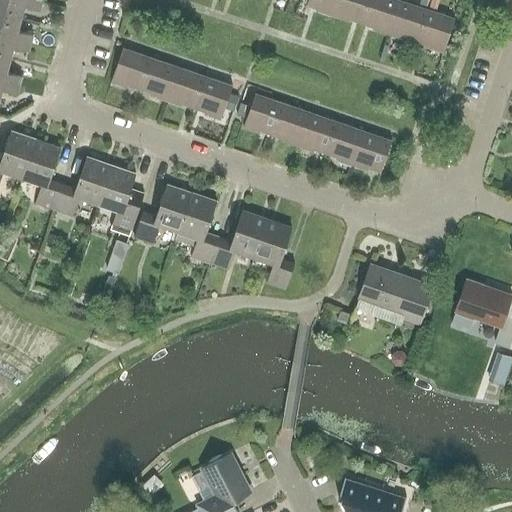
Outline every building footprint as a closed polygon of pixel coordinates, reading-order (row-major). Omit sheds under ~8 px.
[(0,0),(0,12),(21,18),(25,6),(40,10),(42,1),(37,0),(0,0)] [(318,10),(334,16),(339,0),(308,0),(307,4),(319,8),(318,10)] [(350,19),(362,22),(369,0),(339,0),(334,16),(349,21),(350,19)] [(373,28),(389,33),(400,0),(399,0),(369,0),(362,22),(374,26),(373,28)] [(405,36),(417,40),(427,9),(400,0),(389,33),(404,39),(405,36)] [(427,9),(417,40),(428,44),(428,46),(444,52),(455,18),(427,9)] [(0,34),(31,43),(33,34),(18,30),(21,18),(0,12),(0,34)] [(0,56),(10,59),(14,47),(29,51),(31,43),(0,34),(0,56)] [(128,84),(140,88),(151,57),(123,48),(111,81),(127,86),(128,84)] [(0,78),(20,84),(22,76),(7,72),(10,59),(0,56),(0,78)] [(151,94),(166,100),(178,66),(151,57),(140,88),(152,92),(151,94)] [(182,103),(194,107),(205,76),(178,66),(166,100),(182,105),(182,103)] [(205,76),(194,107),(206,111),(205,113),(221,119),(224,110),(225,108),(229,97),(229,96),(229,95),(230,93),(233,85),(205,76)] [(18,92),(20,84),(0,78),(0,97),(3,88),(18,92)] [(283,103),(255,93),(244,126),(260,132),(260,130),(272,134),(283,103)] [(239,98),(229,95),(229,96),(229,97),(225,108),(224,110),(234,113),(234,111),(239,98)] [(283,140),(298,145),(310,112),(283,103),(272,134),(284,138),(283,140)] [(315,149),(326,153),(337,121),(310,112),(298,145),(314,151),(315,149)] [(337,159),(353,164),(364,131),(337,121),(326,153),(338,157),(337,159)] [(23,177),(36,139),(11,131),(1,162),(0,161),(0,181),(4,171),(23,177)] [(364,131),(353,164),(368,169),(369,167),(381,172),(392,140),(364,131)] [(61,148),(36,139),(23,177),(42,184),(36,203),(54,209),(63,183),(50,179),(61,148)] [(76,188),(63,183),(54,209),(73,215),(79,197),(98,203),(111,165),(87,157),(76,188)] [(136,174),(111,165),(98,203),(118,210),(111,229),(130,235),(139,209),(125,205),(136,174)] [(179,231),(192,193),(167,184),(156,215),(143,211),(134,237),(153,243),(159,224),(178,230),(179,231)] [(216,201),(192,193),(179,231),(178,230),(175,238),(195,245),(191,256),(210,263),(219,237),(206,232),(216,201)] [(254,257),(267,219),(242,210),(232,241),(219,237),(210,263),(228,269),(235,250),(254,257)] [(292,227),(267,219),(254,257),(274,263),(267,282),(286,288),(295,263),(281,258),(292,227)] [(126,245),(114,241),(103,271),(116,275),(126,245)] [(433,285),(371,263),(359,297),(405,313),(403,318),(420,324),(433,285)] [(511,294),(467,278),(455,311),(457,311),(453,321),(467,326),(470,316),(500,326),(495,342),(509,347),(511,338),(511,318),(504,316),(511,294)] [(397,350),(391,354),(392,360),(396,365),(402,366),(407,362),(408,356),(404,350),(397,350)] [(511,362),(511,356),(498,353),(489,380),(505,385),(511,362)] [(203,469),(196,473),(196,478),(199,485),(203,487),(210,484),(216,495),(205,501),(198,504),(200,508),(202,511),(238,511),(236,507),(232,500),(241,495),(251,491),(241,472),(231,453),(217,460),(204,467),(203,467),(202,468),(203,469)] [(401,511),(407,497),(345,477),(339,497),(340,498),(346,511),(401,511)]
